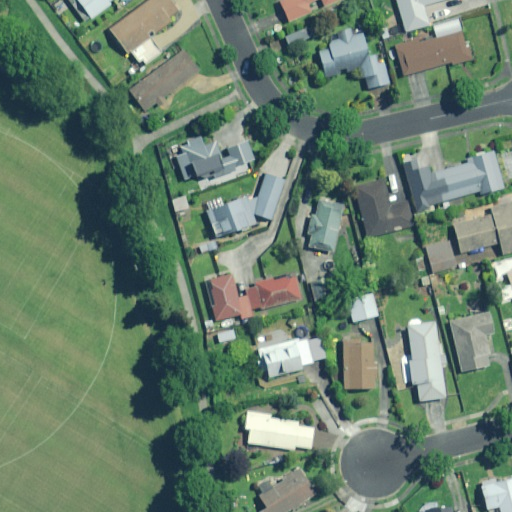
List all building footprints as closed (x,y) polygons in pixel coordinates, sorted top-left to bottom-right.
[(68,0),(86,23),(111,5),(109,2),(111,0),(68,0)] [(151,37),(171,23),(169,21),(179,13),(169,0),(149,0),(110,30),(128,54),(131,52),(143,68),(163,53),(151,37)] [(285,0),(281,2),(289,22),(311,12),(308,4),(315,0),(322,0),(325,6),(339,0),(285,0)] [(445,0),(397,0),(407,32),(430,25),(424,7),(445,0)] [(404,34),(399,18),(379,24),(385,40),(404,34)] [(326,78),(340,74),(339,70),(345,68),(346,73),(359,69),(361,78),(366,77),(369,89),(389,84),(382,55),(369,58),(361,27),(338,33),(340,40),(329,43),(331,49),(319,52),(326,78)] [(312,46),(305,30),(286,38),(293,54),(312,46)] [(472,60),(464,31),(419,43),(418,40),(396,47),(404,76),(452,63),(452,65),(472,60)] [(168,104),(164,99),(199,71),(183,50),(130,92),(146,112),(156,105),(160,110),(168,104)] [(204,146),(201,137),(190,140),(191,143),(175,148),(185,180),(201,175),(204,182),(237,171),(239,177),(257,171),(247,141),(219,150),(216,142),(204,146)] [(507,187),(497,151),(471,159),(471,162),(431,174),(429,167),(419,170),(416,160),(403,164),(417,213),(430,209),(429,207),(480,192),(481,195),(507,187)] [(285,180),(265,174),(260,192),(255,199),(248,202),(246,197),(224,206),(220,198),(204,204),(217,238),(257,223),(253,214),(273,220),(285,180)] [(391,204),(384,178),(355,186),(368,238),(414,226),(407,199),(391,204)] [(189,208),(185,197),(172,201),(176,212),(189,208)] [(511,252),(511,198),(465,210),(467,219),(454,222),(461,253),(500,244),(503,255),(511,252)] [(345,206),(319,201),(314,221),(312,221),(306,247),(334,253),(345,206)] [(286,275),(254,283),(255,287),(247,289),(249,296),(239,298),(233,274),(209,280),(215,304),(212,305),(216,321),(241,315),(242,319),(253,316),(252,312),(302,299),(296,276),(287,278),(286,275)] [(335,299),(332,278),(312,281),(315,302),(335,299)] [(372,317),(366,297),(347,302),(353,323),(372,317)] [(495,334),(490,312),(450,322),(462,373),(489,367),(487,355),(492,354),(487,335),(495,334)] [(408,355),(413,388),(417,388),(419,402),(446,398),(441,365),(446,364),(445,355),(440,356),(435,323),(407,327),(412,355),(408,355)] [(236,339),(234,330),(213,335),(215,344),(236,339)] [(270,379),(284,376),(283,373),(289,371),(290,375),(303,372),(301,366),(324,361),(319,336),(259,349),(261,360),(258,361),(260,373),(268,371),(270,379)] [(360,345),(360,340),(344,341),(346,390),(376,389),(375,344),(360,345)] [(271,416),(246,412),(243,430),(250,431),(248,444),(294,450),(295,447),(312,449),(315,426),(271,420),(271,416)] [(289,511),(316,496),(300,469),(280,481),(282,484),(260,496),(267,508),(260,511),(289,511)] [(511,511),(511,479),(496,484),(495,479),(480,483),(487,510),(499,507),(500,511),(511,511)]
